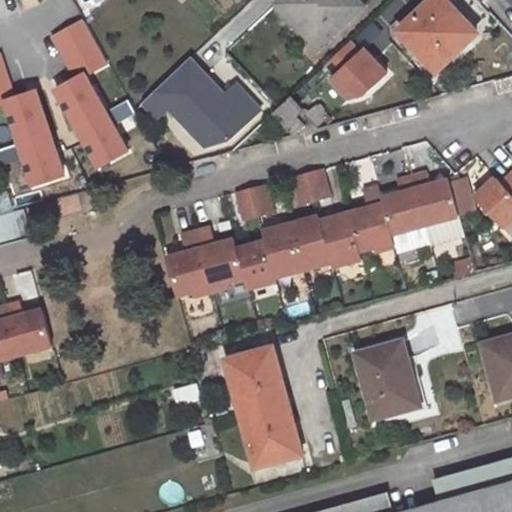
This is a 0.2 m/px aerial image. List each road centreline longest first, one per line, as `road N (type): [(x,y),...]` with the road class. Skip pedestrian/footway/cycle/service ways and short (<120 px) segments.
road 1 (residential): [(0,270),(119,234),(156,194),(511,101)]
road 2 (unknown): [(319,326),(317,351),(344,454)]
